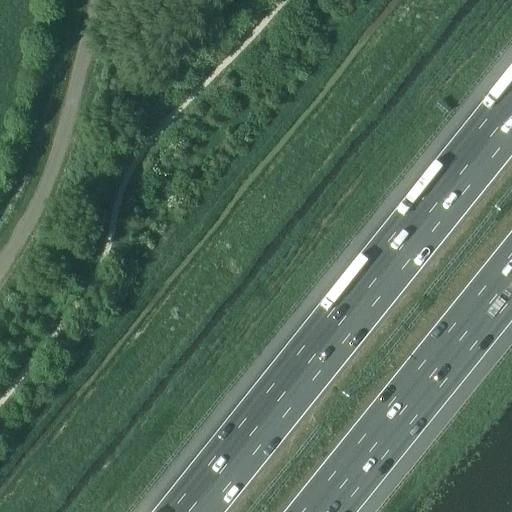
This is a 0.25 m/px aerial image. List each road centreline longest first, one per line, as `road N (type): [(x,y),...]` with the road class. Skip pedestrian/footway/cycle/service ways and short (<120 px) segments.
road 1 (motorway): [(511,113),(189,511)]
road 2 (unknown): [(0,392),(96,267),(123,178),(150,136),(278,0)]
road 3 (motorway): [(321,511),(511,278)]
